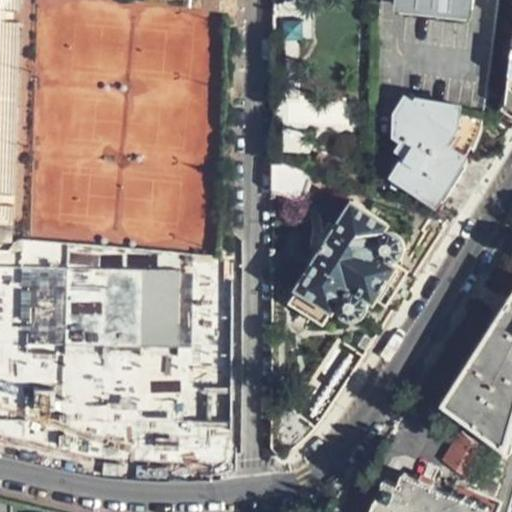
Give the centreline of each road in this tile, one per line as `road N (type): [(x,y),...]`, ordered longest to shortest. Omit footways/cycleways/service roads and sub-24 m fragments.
road 1 (residential): [(256,0),(254,483)]
road 2 (residential): [(254,483),(299,480),(357,445),(511,193)]
road 3 (residential): [(0,467),(147,493),(254,483)]
